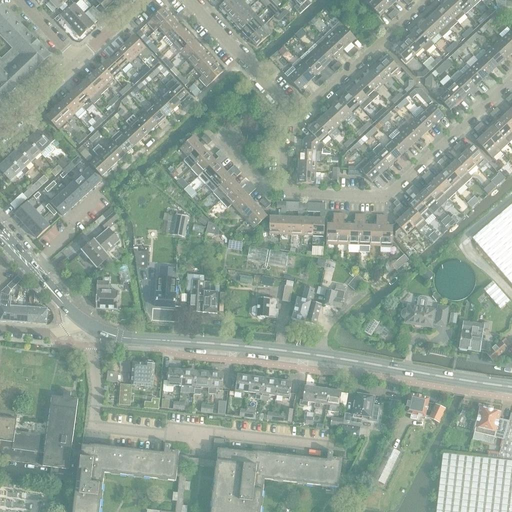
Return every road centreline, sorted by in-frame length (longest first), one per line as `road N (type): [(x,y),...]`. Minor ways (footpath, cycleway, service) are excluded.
road 1 (residential): [(511,78),(386,197),(285,192)]
road 2 (secondary): [(318,355),(93,329)]
road 3 (secondary): [(318,355),(511,386)]
road 4 (residential): [(284,126),(427,0)]
road 5 (residential): [(284,126),(282,103),(188,0)]
